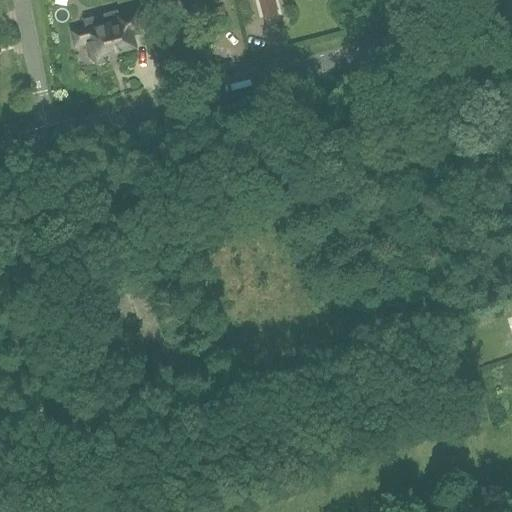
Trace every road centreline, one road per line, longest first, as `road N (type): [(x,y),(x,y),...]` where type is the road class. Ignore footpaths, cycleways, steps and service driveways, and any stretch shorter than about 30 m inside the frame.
road 1 (tertiary): [(49,137),(511,3)]
road 2 (residential): [(49,137),(20,0)]
